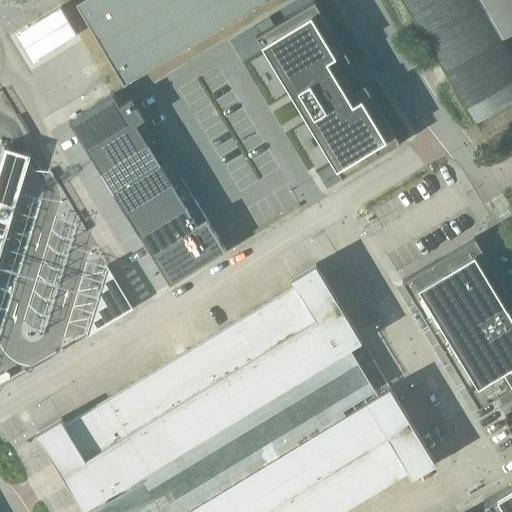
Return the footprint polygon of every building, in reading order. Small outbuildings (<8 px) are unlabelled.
[(127,81),(265,0),(82,0),(80,1),(80,0),(76,2),(78,5),(79,5),(123,80),(122,81),(124,84),(127,82),(127,81)] [(338,78),(336,75),(341,72),(340,72),(337,67),(350,59),(315,0),(256,36),(342,178),(401,142),(365,84),(352,92),(349,87),(350,86),(349,86),(345,89),(343,85),(338,78)] [(511,0),(402,0),(474,121),(511,98),(511,54),(502,37),(511,31),(511,0)] [(60,4),(14,32),(31,60),(77,33),(60,4)] [(120,103),(114,93),(79,114),(178,279),(222,252),(129,98),(120,103)] [(0,256),(31,155),(4,147),(0,158),(0,256)] [(511,387),(511,297),(475,237),(402,281),(421,313),(430,326),(451,361),(460,376),(479,407),(511,387)] [(293,278),(297,284),(66,424),(63,418),(39,432),(85,509),(363,340),(317,264),(293,278)] [(108,265),(86,336),(102,326),(101,325),(117,316),(117,317),(133,308),(124,292),(123,293),(113,277),(114,276),(108,265)] [(391,386),(183,511),(342,511),(410,471),(413,477),(438,463),(391,386)] [(511,511),(511,416),(509,418),(507,415),(505,416),(511,427),(511,483),(484,501),(486,503),(489,501),(496,511),(511,511)]
